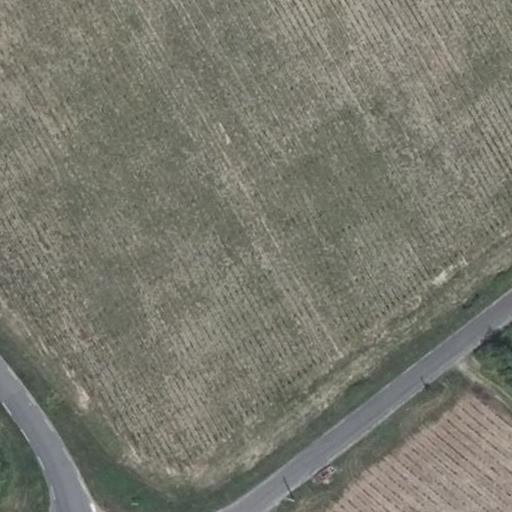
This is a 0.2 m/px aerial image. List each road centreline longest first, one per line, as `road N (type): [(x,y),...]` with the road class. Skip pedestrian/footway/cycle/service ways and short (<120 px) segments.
road 1 (unclassified): [(244,511),(511,310)]
road 2 (tertiary): [(74,511),(49,447),(0,377)]
